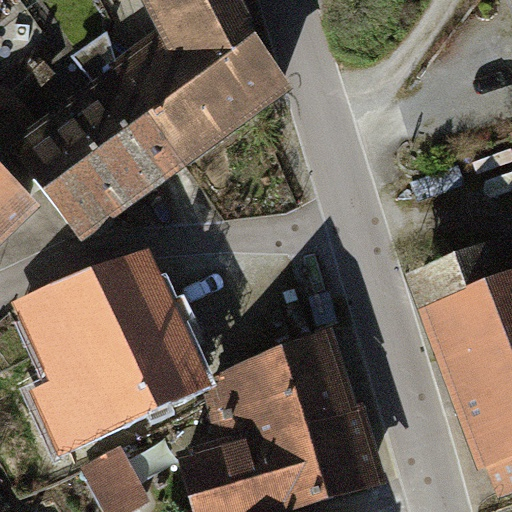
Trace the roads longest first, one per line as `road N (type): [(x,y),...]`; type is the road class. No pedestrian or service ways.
road 1 (residential): [(286,0),(441,511)]
road 2 (track): [(0,295),(72,260),(143,241),(359,228)]
road 3 (track): [(319,110),(410,63),(454,0)]
